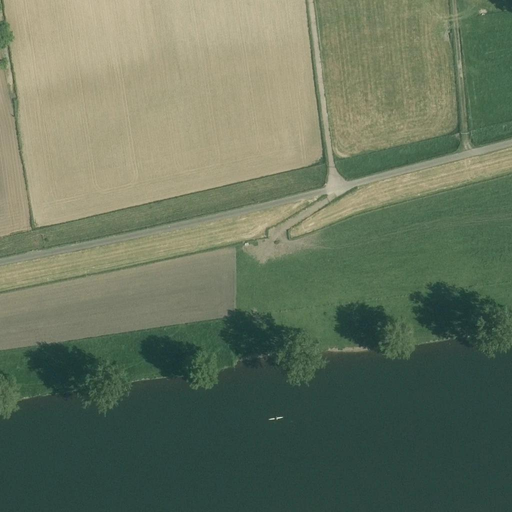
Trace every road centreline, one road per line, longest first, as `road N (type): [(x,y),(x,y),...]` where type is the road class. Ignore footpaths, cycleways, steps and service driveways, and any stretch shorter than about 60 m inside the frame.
road 1 (unclassified): [(0,263),(511,144)]
road 2 (track): [(276,236),(334,191),(310,0)]
road 3 (track): [(454,0),(468,155)]
